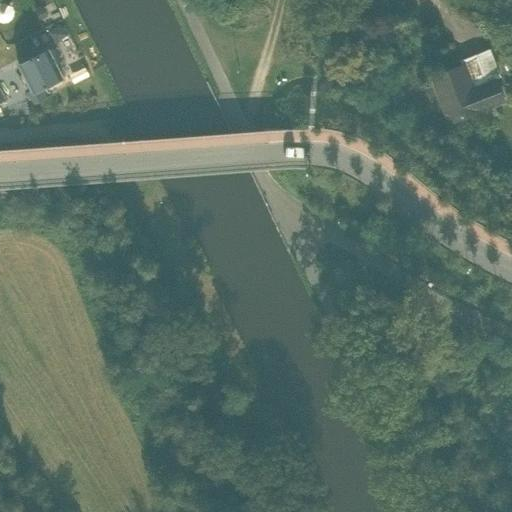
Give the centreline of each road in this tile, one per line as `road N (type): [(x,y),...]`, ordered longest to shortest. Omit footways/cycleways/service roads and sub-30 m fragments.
road 1 (unclassified): [(0,171),(324,152),(364,167),(449,233),(511,267)]
road 2 (track): [(305,511),(192,280),(127,185)]
road 3 (unclassified): [(511,331),(430,296),(346,242),(284,219)]
road 4 (track): [(243,137),(280,0)]
